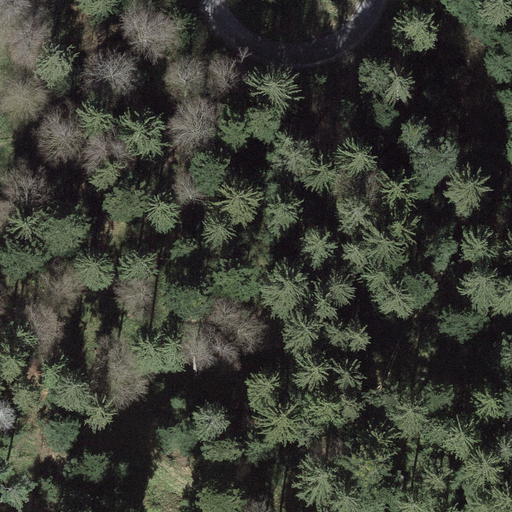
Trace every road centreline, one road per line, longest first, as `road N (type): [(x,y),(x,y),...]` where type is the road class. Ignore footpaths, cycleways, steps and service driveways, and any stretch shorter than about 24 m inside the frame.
road 1 (track): [(0,264),(144,457),(184,488),(228,497),(275,488),(406,398),(452,386),(511,400)]
road 2 (unclassified): [(211,0),(234,37),(289,54),(325,48),(353,32),(374,0)]
